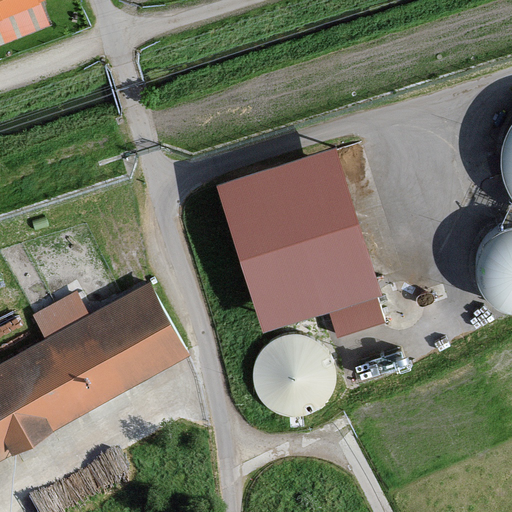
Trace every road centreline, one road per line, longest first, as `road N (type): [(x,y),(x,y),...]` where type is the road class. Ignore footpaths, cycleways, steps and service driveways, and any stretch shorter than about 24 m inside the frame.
road 1 (track): [(142,132),(511,15)]
road 2 (track): [(240,0),(0,77)]
road 3 (track): [(98,0),(142,132)]
